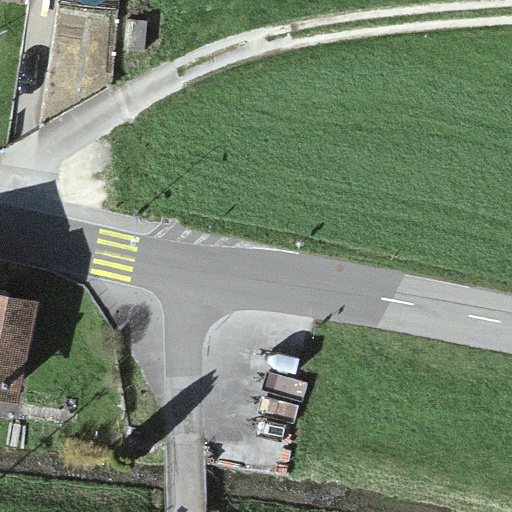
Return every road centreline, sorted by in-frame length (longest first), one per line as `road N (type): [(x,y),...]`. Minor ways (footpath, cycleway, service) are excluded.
road 1 (track): [(511,15),(278,34),(171,71),(47,145),(0,205)]
road 2 (tertiary): [(0,230),(179,272),(387,298),(511,325)]
road 3 (track): [(179,272),(188,511)]
